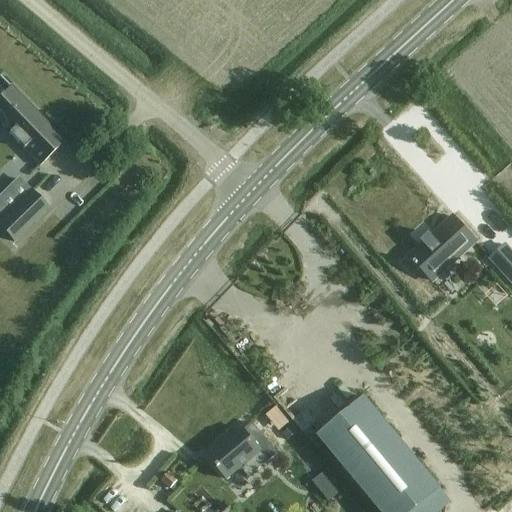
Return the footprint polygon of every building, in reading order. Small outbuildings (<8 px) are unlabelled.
[(9,134),(40,166),(64,143),(11,88),(0,97),(0,109),(14,129),(9,134)] [(45,198),(46,198),(18,169),(0,184),(0,216),(12,229),(45,198)] [(433,282),(476,243),(453,218),(410,257),(433,282)] [(511,253),(505,246),(490,259),(511,282),(511,253)] [(372,407),(324,446),(378,511),(437,511),(450,502),(372,407)] [(292,428),(283,435),(288,440),(296,433),(292,428)] [(262,453),(241,429),(208,457),(228,481),(242,469),(250,478),(268,463),(261,454),(262,453)] [(170,489),(178,481),(163,469),(156,476),(170,489)] [(323,474),(312,482),(327,501),(338,493),(323,474)]
